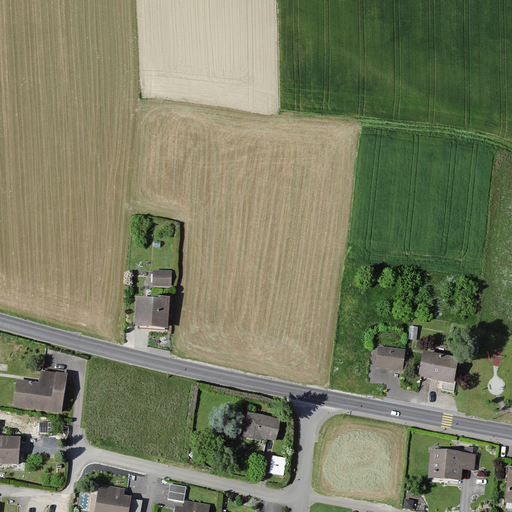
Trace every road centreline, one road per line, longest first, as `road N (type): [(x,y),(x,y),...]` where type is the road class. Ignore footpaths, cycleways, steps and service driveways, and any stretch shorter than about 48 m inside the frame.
road 1 (tertiary): [(0,322),(307,392)]
road 2 (residential): [(74,451),(302,496)]
road 3 (tertiary): [(307,392),(511,432)]
